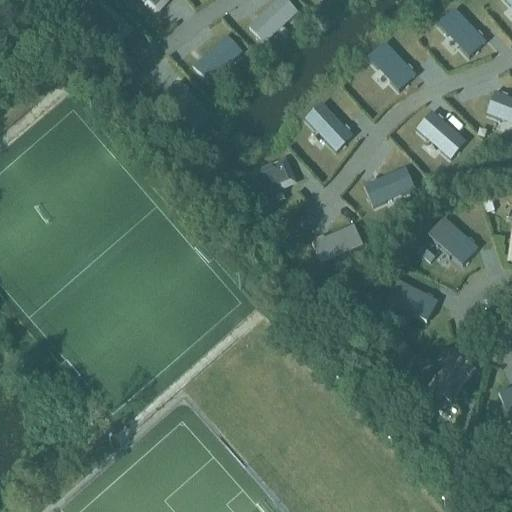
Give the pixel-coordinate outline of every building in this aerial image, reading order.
[(169,0),(143,0),(148,4),(146,6),(156,15),(169,0)] [(298,15),(283,0),(279,0),(249,29),(265,47),(275,37),(274,35),(286,23),(288,25),(298,15)] [(130,32),(96,2),(81,19),(91,29),(92,27),(106,39),(104,41),(114,50),(130,32)] [(486,44),(455,12),(438,28),(447,38),(449,37),(461,49),(460,51),(468,60),(486,44)] [(226,38),(193,69),(209,87),(219,77),(218,75),(231,63),(232,65),(242,55),(226,38)] [(416,78),(385,45),(368,62),(378,72),(379,70),(392,83),(390,85),(399,94),(416,78)] [(209,117),(178,84),(160,100),(170,110),(171,108),(184,121),(182,123),(191,133),(209,117)] [(511,100),(495,94),(486,116),(499,121),(500,119),(511,123),(511,100)] [(354,138),(323,106),(305,122),(315,132),(317,130),(329,143),(327,145),(336,155),(354,138)] [(458,137),(432,114),(416,132),(427,141),(428,139),(442,151),(440,153),(451,163),(467,145),(458,137)] [(296,185),(287,163),(245,181),(254,203),(267,198),(266,195),(282,189),(283,191),(296,185)] [(405,170),(363,188),(373,210),(386,205),(385,202),(401,195),(402,198),(415,192),(405,170)] [(491,201),(483,203),(486,215),(494,213),(491,201)] [(462,269),(478,251),(444,220),(428,238),(462,269)] [(353,228),(312,246),(322,267),(334,262),(333,260),(350,253),(351,255),(362,250),(353,228)] [(427,253),(422,259),(429,266),(435,260),(427,253)] [(426,325),(438,304),(397,282),(386,304),(426,325)] [(394,330),(398,323),(388,318),(385,325),(394,330)] [(460,388),(474,371),(456,356),(425,393),(437,404),(443,397),(451,403),(462,389),(460,388)] [(423,379),(432,368),(426,363),(417,374),(423,379)] [(511,390),(499,396),(511,429),(511,390)] [(497,425),(490,427),(495,438),(501,436),(497,425)]
